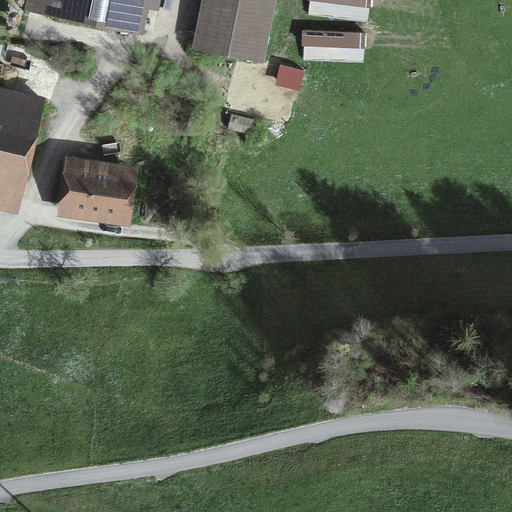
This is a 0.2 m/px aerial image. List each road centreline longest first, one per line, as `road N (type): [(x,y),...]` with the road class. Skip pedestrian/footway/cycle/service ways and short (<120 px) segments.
road 1 (unclassified): [(511,426),(391,417),(0,489)]
road 2 (unclassified): [(0,254),(511,240)]
road 3 (track): [(164,0),(157,30),(118,61),(64,129),(35,215),(0,246)]
